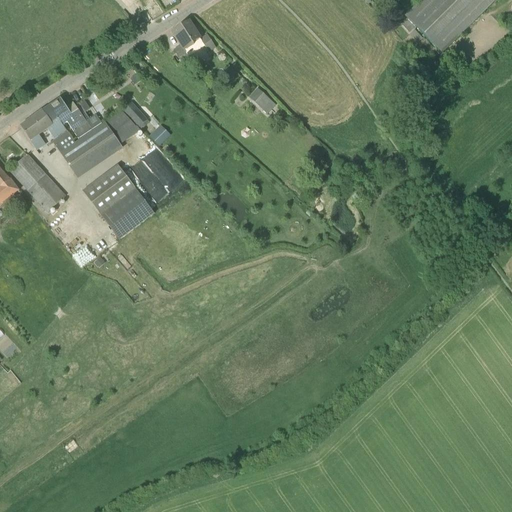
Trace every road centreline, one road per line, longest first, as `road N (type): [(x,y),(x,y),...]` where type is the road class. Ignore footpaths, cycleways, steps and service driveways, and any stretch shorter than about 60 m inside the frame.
road 1 (tertiary): [(0,128),(204,0)]
road 2 (track): [(112,247),(0,116)]
